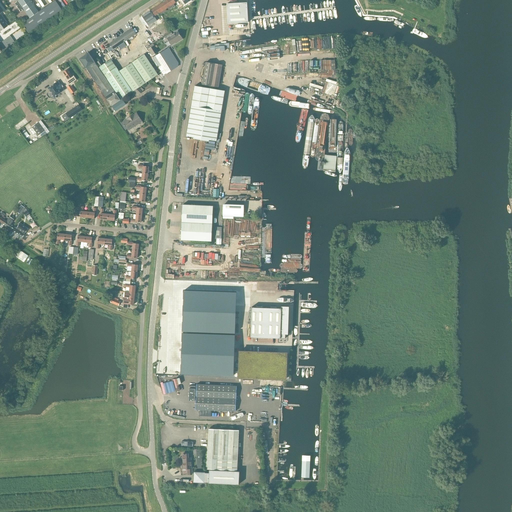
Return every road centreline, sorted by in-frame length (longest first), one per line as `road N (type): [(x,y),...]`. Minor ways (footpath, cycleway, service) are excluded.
road 1 (unclassified): [(152,453),(150,347),(172,134)]
road 2 (unclassified): [(152,453),(133,443),(151,233)]
road 3 (residential): [(9,84),(34,78),(155,0)]
road 4 (secondary): [(137,0),(9,84)]
road 5 (unknown): [(152,322),(169,322),(182,302),(241,306),(243,350)]
road 6 (unclassified): [(172,134),(204,0)]
road 7 (track): [(0,461),(128,452)]
road 8 (unclassified): [(151,233),(54,222),(31,235)]
